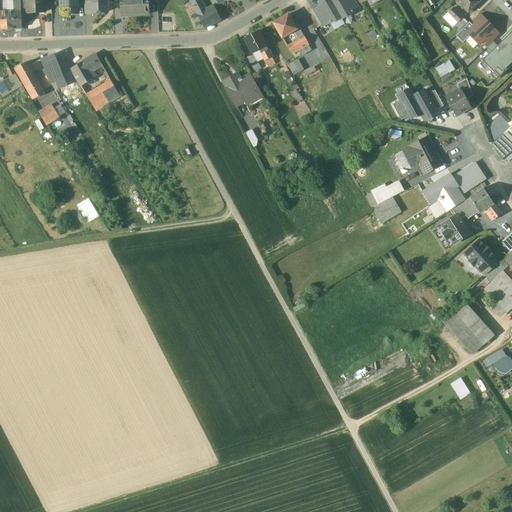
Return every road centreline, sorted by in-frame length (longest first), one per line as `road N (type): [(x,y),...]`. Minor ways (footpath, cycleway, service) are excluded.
road 1 (track): [(143,41),(398,511)]
road 2 (track): [(505,339),(351,426),(104,511)]
road 3 (unclassified): [(0,46),(210,39),(280,0)]
road 4 (track): [(233,212),(142,231),(85,148)]
road 5 (track): [(0,260),(142,231)]
